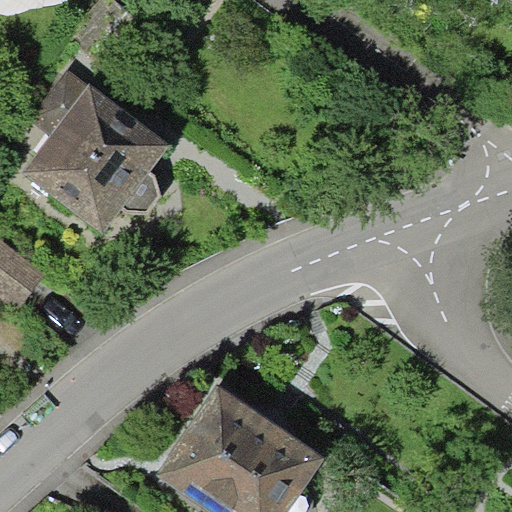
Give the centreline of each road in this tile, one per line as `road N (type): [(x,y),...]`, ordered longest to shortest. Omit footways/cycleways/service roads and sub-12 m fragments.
road 1 (residential): [(0,480),(110,379),(193,322),(320,259),(413,225)]
road 2 (residential): [(283,0),(511,171)]
road 3 (residential): [(511,381),(479,357),(434,299),(413,225)]
